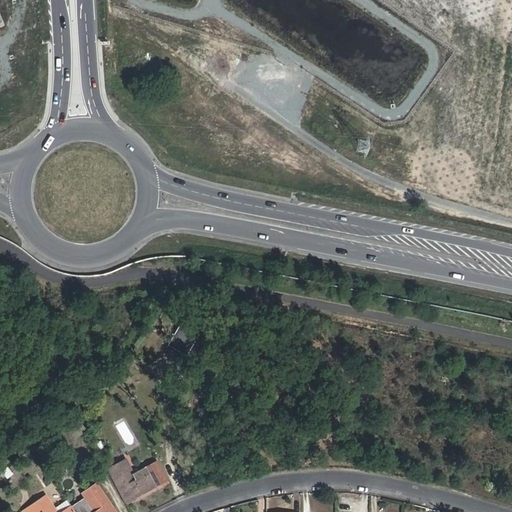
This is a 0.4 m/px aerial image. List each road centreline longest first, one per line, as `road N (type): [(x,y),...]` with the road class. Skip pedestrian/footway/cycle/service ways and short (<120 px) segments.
road 1 (primary): [(511,251),(215,194),(149,164)]
road 2 (primary): [(145,222),(198,219),(511,282)]
road 3 (residential): [(495,511),(346,476),(210,497),(184,511)]
road 4 (primary): [(23,212),(42,240),(72,255),(122,247),(145,222)]
road 5 (primary): [(59,0),(64,57),(55,130)]
road 6 (primary): [(104,124),(92,88),(86,0)]
